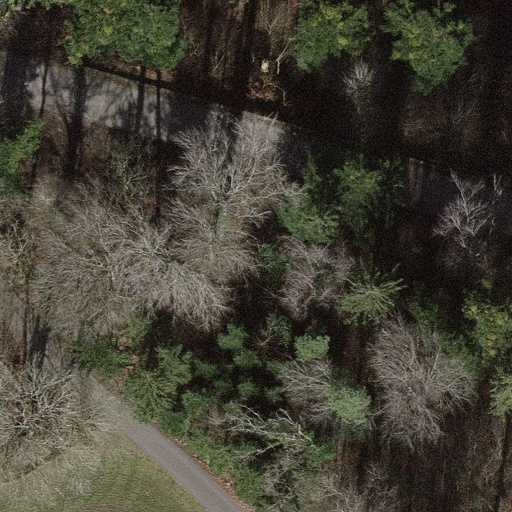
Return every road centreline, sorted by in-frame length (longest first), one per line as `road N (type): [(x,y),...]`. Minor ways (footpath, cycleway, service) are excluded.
road 1 (tertiary): [(0,78),(511,207)]
road 2 (track): [(0,265),(233,511)]
